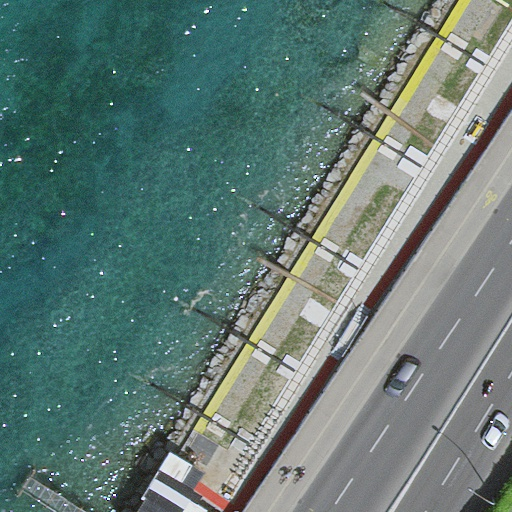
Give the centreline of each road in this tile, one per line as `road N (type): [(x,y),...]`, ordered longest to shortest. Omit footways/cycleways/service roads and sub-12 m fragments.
road 1 (primary): [(511,247),(340,511)]
road 2 (primary): [(425,511),(511,373)]
